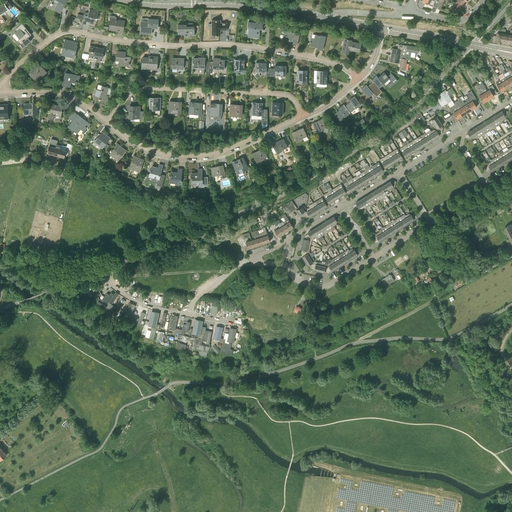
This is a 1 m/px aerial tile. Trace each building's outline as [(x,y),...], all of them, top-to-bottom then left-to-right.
[(0,14),(4,11),(11,7),(7,0),(0,4),(0,14)] [(67,0),(57,0),(59,1),(54,9),(60,13),(64,4),(65,4),(67,0)] [(443,2),(438,0),(422,0),(422,1),(440,9),(441,7),(443,2)] [(462,7),(456,2),(454,1),(453,2),(455,3),(450,8),(456,13),(462,7)] [(84,18),(84,20),(94,22),(95,17),(97,18),(99,11),(90,9),(89,13),(86,12),(82,16),(84,18)] [(115,16),(110,15),(109,20),(111,20),(109,29),(115,30),(116,28),(123,29),(125,20),(117,19),(117,18),(115,16)] [(149,23),(141,22),(140,33),(151,34),(152,27),(157,27),(158,19),(149,18),(149,23)] [(216,37),(225,37),(225,32),(232,32),(232,24),(225,24),(225,21),(216,21),(216,25),(213,26),(213,30),(216,30),(216,37)] [(263,24),(248,21),(247,27),(251,27),(250,36),(248,36),(248,37),(259,38),(260,32),(260,29),(262,29),(263,24)] [(16,35),(13,38),(19,45),(20,45),(23,48),(31,41),(28,37),(32,34),(22,23),(15,29),(16,31),(14,33),(16,35)] [(187,24),(178,24),(178,34),(184,34),(184,37),(190,37),(190,35),(195,35),(194,26),(187,26),(187,24)] [(294,32),(285,31),(283,40),(292,41),(292,43),(297,44),(300,32),(294,31),(294,32)] [(320,35),(312,33),(309,46),(317,47),(317,48),(322,50),(326,36),(320,34),(320,35)] [(351,40),(345,39),(342,52),(347,54),(348,48),(352,48),(351,49),(359,51),(361,44),(351,42),(351,40)] [(65,41),(62,54),(74,57),(78,43),(72,41),(72,43),(65,41)] [(392,53),(398,54),(406,55),(410,56),(411,55),(416,56),(417,53),(418,53),(419,47),(398,44),(397,49),(392,48),(392,53)] [(90,52),(88,58),(101,61),(101,57),(103,58),(105,49),(93,46),(93,47),(90,47),(89,51),(90,52)] [(117,55),(116,55),(116,60),(120,60),(119,64),(129,65),(130,60),(131,60),(131,56),(130,56),(130,52),(117,50),(117,55)] [(406,55),(398,54),(392,53),(390,61),(401,63),(400,69),(405,70),(407,59),(405,59),(406,55)] [(143,57),(142,68),(157,69),(158,56),(154,56),(154,58),(143,57)] [(209,68),(209,61),(205,61),(205,57),(202,57),(202,58),(194,58),(193,67),(205,68),(205,67),(209,68)] [(172,58),(172,68),(183,68),(184,58),(179,58),(179,59),(172,58)] [(213,62),(209,61),(209,68),(213,68),(224,69),(225,59),(217,59),(217,58),(213,58),(213,62)] [(238,60),(235,60),(234,71),(239,72),(239,69),(244,69),(245,59),(238,59),(238,60)] [(271,76),(271,68),(267,68),(267,63),(256,62),(256,70),(253,72),(254,73),(253,74),(256,77),(259,74),(259,72),(266,72),(266,76),(271,76)] [(31,72),(30,73),(37,82),(44,76),(43,75),(47,71),(39,63),(35,67),(34,66),(33,68),(30,71),(31,72)] [(275,68),(271,68),(271,76),(275,76),(275,75),(283,75),(283,71),(286,71),(286,65),(275,65),(275,68)] [(306,70),(297,70),(297,82),(307,83),(307,76),(306,76),(306,70)] [(327,71),(317,71),(317,83),(327,83),(327,76),(326,76),(327,71)] [(80,76),(65,72),(63,85),(70,86),(71,80),(78,82),(80,76)] [(372,80),(373,81),(379,88),(384,84),(384,83),(389,78),(384,72),(378,77),(377,75),(372,80)] [(500,80),(506,88),(511,85),(505,77),(500,80)] [(506,88),(500,80),(496,82),(498,85),(497,85),(501,92),(506,88)] [(358,93),(365,101),(365,100),(366,102),(370,98),(369,97),(373,93),(376,96),(377,95),(377,96),(382,92),(381,91),(382,91),(379,88),(373,81),(368,86),(366,85),(361,89),(364,92),(360,95),(358,92),(358,93)] [(480,84),(489,99),(494,96),(490,89),(487,91),(482,83),(480,84)] [(483,102),(489,99),(480,84),(477,86),(482,94),(479,96),(483,102)] [(106,96),(109,87),(102,85),(101,90),(96,88),(93,97),(100,99),(101,98),(107,100),(108,96),(106,96)] [(451,88),(446,91),(449,96),(454,93),(451,88)] [(449,96),(446,91),(445,90),(436,97),(442,107),(447,103),(450,107),(449,108),(452,113),(453,112),(457,119),(462,116),(456,106),(449,96)] [(365,101),(358,93),(354,96),(349,100),(351,101),(345,106),(350,113),(356,108),(361,104),(365,101)] [(469,99),(466,101),(472,110),(477,107),(474,102),(477,100),(474,96),(473,96),(471,93),(469,95),(472,101),(471,102),(469,99)] [(150,97),(150,109),(160,110),(161,98),(150,97)] [(472,110),(466,101),(464,103),(460,97),(458,98),(461,103),(467,113),(472,110)] [(170,101),(169,112),(181,113),(181,102),(170,101)] [(190,102),(190,113),(198,114),(198,117),(204,117),(204,112),(201,112),(201,111),(201,109),(201,103),(190,102)] [(262,103),(252,102),(251,117),(261,118),(261,121),(267,121),(267,109),(262,109),(262,103)] [(283,103),(272,102),(272,114),(282,115),(283,103)] [(31,104),(31,103),(30,103),(24,103),(25,115),(29,115),(29,113),(30,113),(31,116),(34,115),(37,115),(37,103),(33,104),(31,104)] [(60,117),(63,106),(51,103),(48,117),(54,119),(55,115),(60,117)] [(211,103),(210,114),(221,115),(222,104),(211,103)] [(467,113),(461,103),(456,106),(462,116),(467,113)] [(0,121),(8,121),(8,106),(4,106),(4,104),(0,104),(0,121)] [(231,104),(230,115),(242,116),(242,105),(231,104)] [(350,113),(345,106),(343,104),(338,108),(340,110),(334,115),(339,121),(345,116),(345,117),(350,113)] [(143,118),(144,111),(140,111),(140,106),(129,106),(129,118),(143,118)] [(419,111),(415,114),(422,125),(425,123),(424,121),(425,120),(419,111)] [(502,111),(497,114),(502,121),(506,119),(508,111),(505,111),(503,112),(502,111)] [(90,124),(78,114),(68,126),(78,134),(81,129),(84,132),(90,124)] [(502,122),(502,121),(497,114),(493,116),(499,125),(502,122)] [(431,126),(433,125),(440,121),(437,116),(428,121),(431,126)] [(499,125),(493,116),(489,119),(494,128),(496,127),(499,125)] [(328,126),(324,118),(312,123),(317,133),(321,131),(321,130),(328,126)] [(494,128),(489,119),(485,122),(490,130),(494,128)] [(440,121),(433,125),(435,128),(442,130),(442,128),(441,126),(442,125),(440,121)] [(490,130),(485,122),(480,124),(486,133),(490,130)] [(486,133),(480,124),(476,127),(482,136),(486,133)] [(307,136),(303,127),(292,132),(296,142),(301,140),(300,139),(307,136)] [(482,136),(476,127),(472,130),(476,137),(477,138),(482,136)] [(402,139),(408,134),(404,129),(399,133),(402,139)] [(434,129),(431,131),(436,138),(440,136),(439,134),(441,133),(442,131),(434,129)] [(436,138),(431,131),(430,130),(426,132),(431,141),(436,138)] [(476,137),(472,130),(468,132),(468,134),(466,135),(466,136),(474,138),(476,137)] [(106,135),(102,132),(94,141),(102,147),(110,138),(106,135)] [(431,141),(426,132),(422,135),(427,144),(431,141)] [(427,144),(422,135),(417,138),(423,146),(427,144)] [(288,147),(284,138),(272,143),(277,153),(281,151),(281,150),(288,147)] [(423,146),(417,138),(413,140),(418,149),(423,146)] [(57,155),(59,148),(60,145),(57,144),(58,141),(51,139),(47,153),(57,155)] [(418,149),(413,140),(409,143),(414,152),(418,149)] [(414,152),(409,143),(404,146),(410,154),(414,152)] [(122,147),(118,144),(110,153),(118,160),(126,150),(122,147)] [(410,154),(404,146),(400,149),(405,157),(410,154)] [(66,150),(59,148),(57,155),(64,157),(66,150)] [(267,156),(263,148),(252,153),(257,163),(261,161),(260,159),(267,156)] [(397,149),(393,152),(398,160),(403,157),(397,149)] [(398,160),(393,152),(388,154),(394,163),(398,160)] [(509,160),(504,152),(499,154),(505,163),(509,160)] [(394,163),(388,154),(384,157),(390,165),(394,163)] [(505,163),(499,154),(495,157),(501,166),(505,163)] [(139,158),(135,156),(130,167),(139,171),(144,159),(139,157),(139,158)] [(243,157),(232,162),(238,174),(248,169),(243,157)] [(390,165),(384,157),(380,160),(385,168),(390,165)] [(501,166),(495,157),(491,160),(492,161),(496,168),(501,166)] [(496,168),(492,161),(488,163),(486,171),(489,171),(491,170),(492,171),(496,168)] [(378,162),(374,165),(379,173),(384,171),(378,162)] [(158,168),(152,166),(149,176),(159,179),(163,165),(159,164),(158,168)] [(225,173),(223,165),(211,167),(213,176),(225,173)] [(379,173),(374,165),(370,167),(375,176),(379,173)] [(375,176),(370,167),(365,170),(371,179),(375,176)] [(178,172),(172,171),(170,182),(180,183),(182,169),(178,168),(178,172)] [(198,173),(192,173),(192,183),(202,183),(202,169),(198,169),(198,173)] [(371,179),(365,170),(361,173),(366,181),(371,179)] [(366,181),(361,173),(357,175),(362,184),(366,181)] [(362,184),(357,175),(352,178),(358,187),(362,184)] [(352,178),(348,181),(354,190),(358,187),(352,178)] [(354,190),(348,181),(344,184),(349,192),(354,190)] [(386,183),(390,191),(394,189),(396,181),(393,181),(391,182),(390,181),(386,183)] [(328,192),(333,201),(338,198),(332,189),(331,187),(328,182),(324,185),(325,187),(328,192)] [(381,186),(387,195),(388,197),(392,194),(391,192),(390,191),(386,183),(381,186)] [(336,186),(342,195),(346,193),(341,184),(336,186)] [(336,186),(332,189),(338,198),(342,195),(336,186)] [(377,189),(382,198),(387,195),(381,186),(377,189)] [(373,192),(378,200),(382,198),(377,189),(373,192)] [(329,203),(333,201),(328,192),(323,195),(329,203)] [(369,194),(374,203),(378,200),(373,192),(369,194)] [(364,197),(370,206),(374,203),(369,194),(364,197)] [(317,200),(323,209),(327,206),(322,197),(317,200)] [(360,200),(364,207),(365,208),(370,206),(364,197),(360,200)] [(313,203),(318,212),(323,209),(317,200),(313,203)] [(364,207),(360,200),(356,202),(356,204),(354,205),(354,207),(362,208),(364,207)] [(288,202),(285,203),(291,213),(294,211),(291,206),(288,202)] [(282,205),(285,210),(287,214),(291,213),(285,203),(282,205)] [(310,207),(314,214),(318,212),(313,203),(309,205),(310,207)] [(306,208),(304,205),(297,210),(299,214),(301,214),(302,216),(304,216),(306,208)] [(314,214),(310,207),(307,209),(305,216),(307,217),(309,216),(310,217),(314,214)] [(276,221),(272,211),(267,213),(270,218),(269,218),(266,213),(261,215),(264,222),(266,221),(268,224),(274,222),(276,226),(278,225),(276,221)] [(285,225),(288,230),(293,227),(285,214),(283,216),(285,220),(287,223),(285,225)] [(400,217),(406,225),(410,222),(406,215),(405,214),(400,217)] [(406,215),(410,222),(414,220),(414,218),(416,217),(416,215),(408,214),(406,215)] [(334,216),(330,219),(334,226),(337,224),(338,216),(337,216),(335,217),(334,216)] [(396,219),(401,228),(406,225),(400,217),(396,219)] [(335,227),(334,226),(330,219),(325,222),(330,230),(335,227)] [(392,222),(397,230),(401,228),(396,219),(392,222)] [(330,230),(325,222),(321,224),(326,233),(330,230)] [(387,225),(393,233),(397,230),(392,222),(387,225)] [(326,233),(321,224),(317,227),(322,235),(326,233)] [(288,230),(285,225),(279,228),(283,234),(288,230)] [(383,227),(389,236),(393,233),(387,225),(383,227)] [(318,238),(322,235),(317,227),(312,229),(312,230),(316,237),(317,238),(318,238)] [(379,231),(384,239),(389,236),(383,227),(379,230),(379,231)] [(283,234),(279,228),(275,231),(278,237),(283,234)] [(254,230),(259,245),(264,243),(262,237),(261,233),(259,233),(258,229),(254,230)] [(312,230),(312,229),(308,232),(309,233),(305,236),(311,240),(316,237),(312,230)] [(384,239),(379,231),(376,233),(374,241),(377,242),(379,240),(380,241),(384,239)] [(303,239),(302,244),(310,246),(311,240),(305,236),(304,239),(303,239)] [(40,247),(28,244),(26,251),(38,254),(40,247)] [(310,246),(302,244),(301,249),(302,249),(301,253),(308,251),(310,246)] [(344,251),(349,260),(353,257),(349,250),(348,249),(344,251)] [(349,250),(353,257),(358,255),(357,254),(360,252),(360,251),(352,249),(349,250)] [(308,251),(301,253),(303,256),(302,257),(305,261),(312,257),(308,251)] [(340,254),(345,263),(349,260),(344,251),(340,254)] [(335,257),(341,266),(345,263),(340,254),(335,257)] [(312,257),(305,261),(308,266),(309,265),(311,268),(318,257),(317,257),(314,260),(312,257)] [(318,257),(311,268),(314,269),(314,270),(319,271),(322,260),(317,259),(318,257)] [(331,260),(337,268),(341,266),(335,257),(331,260)] [(322,260),(319,271),(324,272),(325,271),(328,272),(331,270),(327,264),(326,262),(322,260)] [(327,264),(331,270),(332,271),(337,268),(331,260),(330,260),(331,261),(327,264)] [(390,274),(382,279),(385,285),(394,280),(390,274)] [(421,289),(429,285),(428,283),(427,282),(432,279),(430,277),(424,281),(425,283),(423,285),(423,286),(420,287),(421,289)] [(99,291),(92,295),(92,296),(94,299),(98,297),(101,294),(99,291)] [(109,302),(114,294),(110,291),(104,299),(109,302)] [(109,303),(106,307),(98,301),(99,299),(98,297),(94,299),(94,302),(95,305),(102,309),(102,308),(106,311),(107,311),(108,308),(111,304),(109,303)] [(119,301),(112,312),(118,315),(125,305),(119,301)] [(212,302),(210,312),(216,314),(218,304),(212,302)] [(129,303),(125,312),(130,314),(134,306),(129,303)] [(141,322),(142,322),(146,313),(141,311),(137,320),(141,322)] [(155,324),(158,313),(151,311),(148,322),(150,323),(155,324)] [(199,333),(202,322),(195,320),(193,332),(199,333)] [(219,339),(222,328),(216,327),(213,338),(219,339)] [(165,332),(159,331),(157,342),(163,343),(165,332)] [(208,344),(211,333),(205,332),(202,343),(208,344)] [(200,342),(201,340),(200,339),(195,338),(195,341),(193,349),(208,352),(209,347),(199,345),(200,342)] [(232,349),(230,349),(230,348),(231,344),(225,343),(225,344),(223,343),(222,343),(221,346),(220,352),(231,355),(232,349)] [(179,344),(177,350),(185,352),(187,346),(179,344)] [(220,350),(214,345),(211,347),(217,353),(220,350)]
